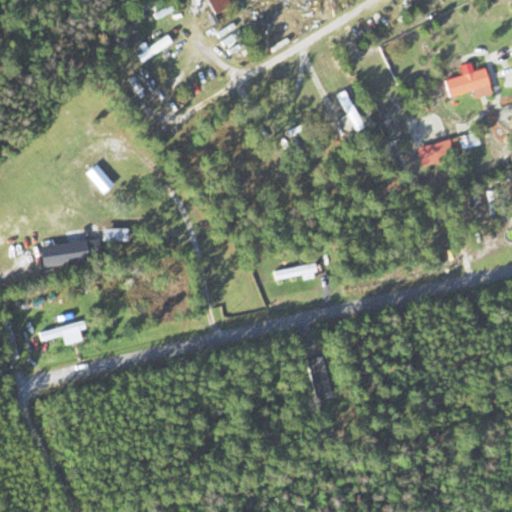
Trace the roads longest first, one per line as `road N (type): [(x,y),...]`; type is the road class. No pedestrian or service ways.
road 1 (residential): [(511,264),(33,378)]
road 2 (residential): [(244,63),(360,0)]
